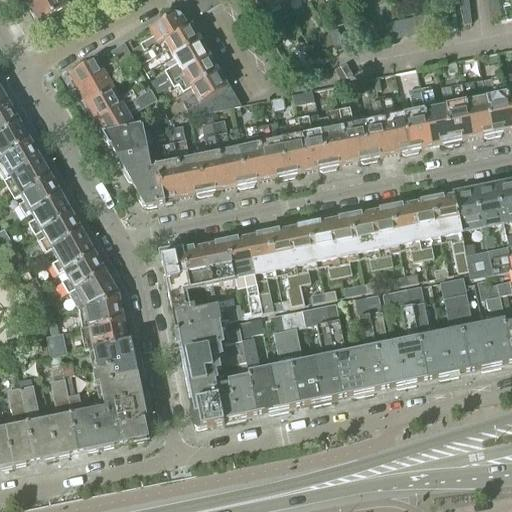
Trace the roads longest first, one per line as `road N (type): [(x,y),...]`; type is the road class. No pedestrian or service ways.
road 1 (residential): [(119,239),(511,156)]
road 2 (residential): [(511,391),(175,462)]
road 3 (residential): [(175,462),(140,293),(119,239)]
road 4 (residential): [(119,239),(22,71)]
road 5 (residential): [(0,497),(175,462)]
road 6 (secondary): [(195,511),(363,477)]
road 7 (secondary): [(511,420),(363,477)]
road 8 (secondary): [(363,477),(511,476)]
road 9 (residential): [(22,71),(146,0)]
